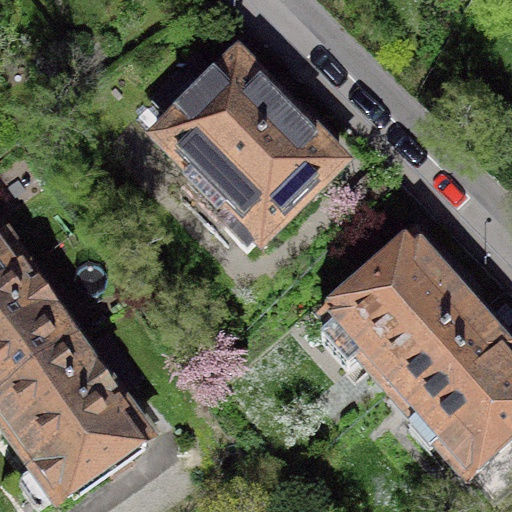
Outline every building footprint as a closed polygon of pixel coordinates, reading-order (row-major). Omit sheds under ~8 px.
[(178,127),(159,146),(193,180),(194,179),(233,219),(222,228),(248,254),(257,245),(261,248),(340,171),(280,110),(282,108),(273,99),(265,91),(263,92),(238,67),(220,85),(194,59),(152,101),(178,127)] [(0,399),(76,346),(5,246),(0,249),(0,399)] [(390,394),(477,317),(415,247),(371,285),(328,323),(335,331),(321,343),(349,374),(362,363),(390,394)] [(511,354),(510,356),(477,317),(390,394),(418,427),(427,419),(447,442),(438,449),(469,485),(473,482),(495,508),(511,492),(511,354)] [(146,446),(76,346),(0,399),(0,423),(60,507),(125,461),(146,446)]
